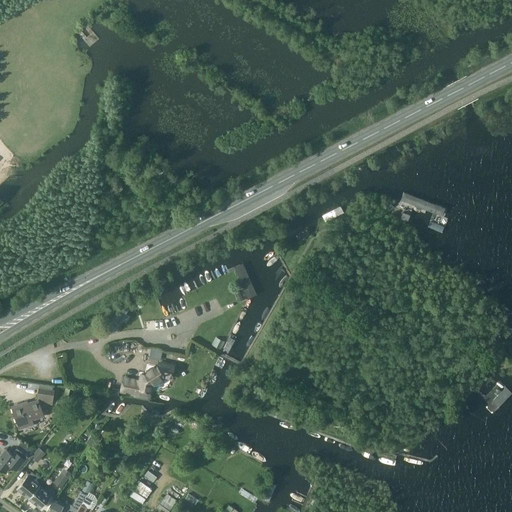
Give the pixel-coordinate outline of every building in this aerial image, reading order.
[(445,207),(403,192),(400,201),(432,212),(435,213),(442,216),(445,207)] [(342,205),(322,213),(325,220),(344,212),(342,205)] [(312,223),(293,236),(297,242),(316,229),(312,223)] [(511,255),(502,250),(496,257),(511,267),(511,255)] [(243,263),(233,267),(248,300),(257,296),(243,263)] [(238,301),(243,299),(239,291),(234,293),(238,301)] [(222,349),(226,342),(216,337),(212,344),(222,349)] [(173,378),(176,363),(157,360),(156,365),(149,363),(148,363),(147,363),(147,364),(146,364),(146,365),(145,372),(139,371),(137,380),(124,378),(121,391),(149,397),(150,393),(151,391),(153,391),(156,391),(158,391),(160,391),(161,392),(163,391),(164,390),(165,390),(166,389),(166,388),(167,387),(168,388),(168,387),(167,386),(168,386),(168,385),(169,384),(170,382),(170,381),(170,380),(171,378),(173,378)] [(511,393),(511,392),(505,386),(485,407),(492,414),(511,393)] [(54,390),(39,388),(38,396),(38,400),(24,404),(24,403),(12,407),(17,424),(18,423),(20,429),(31,425),(29,420),(43,415),(39,401),(52,403),(54,390)] [(96,438),(91,435),(87,442),(91,445),(96,438)] [(94,441),(90,447),(95,451),(99,445),(94,441)] [(6,449),(0,456),(0,469),(5,473),(11,465),(17,470),(30,453),(19,444),(16,449),(15,451),(15,450),(12,453),(6,449)] [(111,466),(110,467),(118,472),(119,471),(123,465),(115,459),(111,466)] [(40,485),(33,480),(36,476),(31,472),(28,475),(17,488),(29,498),(40,485)] [(68,477),(61,472),(53,482),(61,488),(68,477)] [(40,485),(29,498),(29,499),(29,498),(41,509),(52,496),(52,495),(55,491),(50,487),(47,491),(40,485)] [(54,498),(47,511),(62,511),(63,511),(65,511),(76,511),(87,496),(88,495),(81,491),(73,506),(68,503),(67,506),(54,498)] [(163,499),(173,506),(173,505),(177,500),(167,494),(163,499)] [(84,511),(87,508),(90,507),(93,503),(93,500),(87,496),(76,511),(65,511),(63,511),(62,511),(84,511)]
